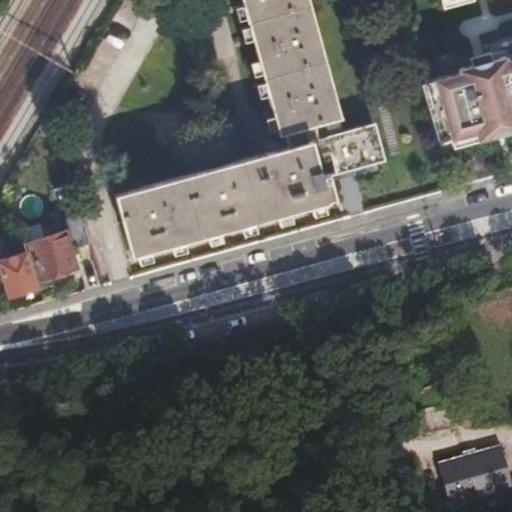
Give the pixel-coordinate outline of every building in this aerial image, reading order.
[(242,0),(279,133),(284,131),(288,147),(116,195),(133,257),(337,199),(331,174),(384,158),(374,122),(345,131),(341,117),(343,117),(310,0),(242,0)] [(439,0),(443,13),(490,0),(439,0)] [(511,50),(420,79),(443,155),(511,137),(511,50)] [(26,232),(30,244),(33,243),(44,282),(50,280),(58,278),(80,272),(76,256),(93,251),(85,220),(71,224),(73,230),(49,237),(47,232),(39,234),(38,229),(26,232)] [(29,251),(1,259),(11,297),(39,289),(29,251)] [(473,453),(457,457),(433,463),(445,506),(505,490),(494,446),(473,453)] [(455,451),(457,457),(473,453),(471,447),(455,451)]
